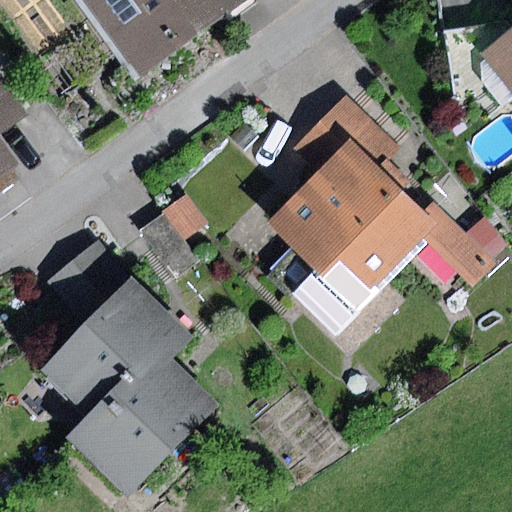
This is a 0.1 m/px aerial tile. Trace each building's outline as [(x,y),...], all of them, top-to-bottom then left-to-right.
[(82,0),(140,79),(251,0),(82,0)] [(511,94),(481,56),(511,31),(511,24),(442,33),(454,110),(478,104),(486,117),(511,99),(511,94)] [(511,31),(481,56),(511,94),(511,31)] [(0,75),(0,179),(20,165),(0,136),(0,135),(29,115),(0,75)] [(295,150),(319,173),(350,142),(380,171),(402,149),(348,96),(295,150)] [(319,173),(268,224),(323,279),(341,261),(372,292),(423,241),(437,227),(380,171),(350,142),(319,173)] [(187,196),(166,211),(187,240),(208,225),(187,196)] [(187,240),(166,211),(140,230),(177,281),(203,262),(187,240)] [(447,216),(437,227),(423,241),(473,289),(497,265),(491,260),(465,234),(447,216)] [(485,218),(465,234),(491,260),(507,246),(485,218)] [(86,326),(131,280),(100,241),(47,282),(86,326)] [(95,423),(167,353),(186,333),(131,280),(86,326),(42,372),(95,423)] [(95,423),(77,441),(129,494),(219,407),(167,353),(95,423)]
